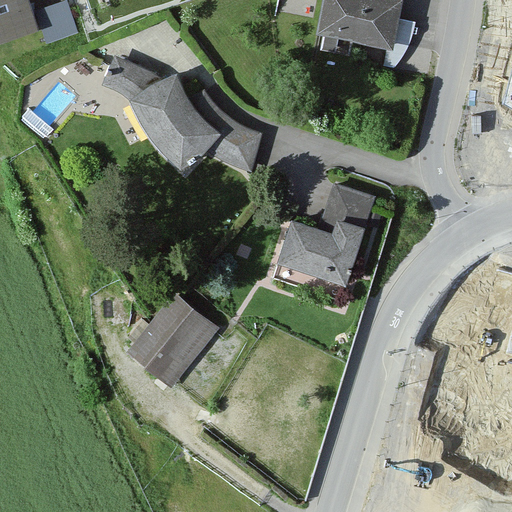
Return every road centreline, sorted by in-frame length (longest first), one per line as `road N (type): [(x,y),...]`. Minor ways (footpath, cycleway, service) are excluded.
road 1 (residential): [(442,183),(279,125),(232,99),(163,22)]
road 2 (residential): [(331,511),(389,328),(427,265),(465,231)]
road 3 (residential): [(442,183),(432,146),(461,0)]
